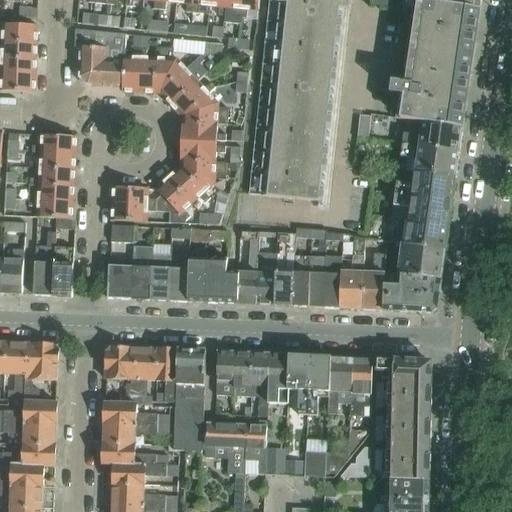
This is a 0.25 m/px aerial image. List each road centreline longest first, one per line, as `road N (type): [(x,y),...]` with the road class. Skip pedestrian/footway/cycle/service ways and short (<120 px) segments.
road 1 (residential): [(469,338),(86,322)]
road 2 (secondary): [(469,338),(493,102),(511,4)]
road 3 (residential): [(98,169),(120,179),(144,173),(159,153),(157,129),(141,111),(116,108),(95,121),(87,142)]
road 4 (residential): [(86,322),(80,511)]
road 5 (secondary): [(459,511),(469,338)]
road 6 (residential): [(56,0),(52,117),(0,113)]
road 7 (residential): [(98,169),(86,322)]
